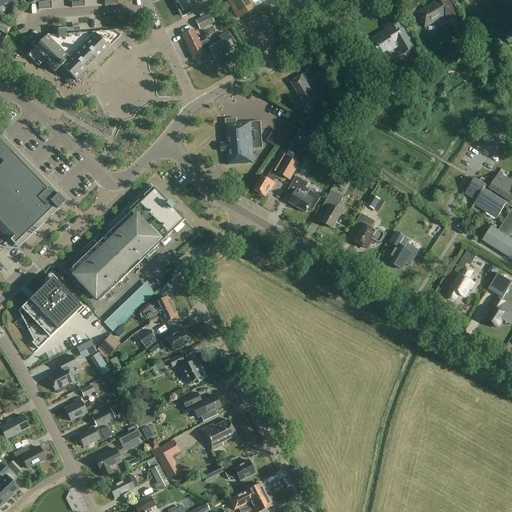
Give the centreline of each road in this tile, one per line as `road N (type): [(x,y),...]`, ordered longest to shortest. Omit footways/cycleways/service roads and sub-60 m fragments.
road 1 (residential): [(305,511),(183,271),(191,256),(229,237),(241,213)]
road 2 (tertiary): [(511,371),(241,213)]
road 3 (unclassified): [(0,302),(97,207),(113,181)]
road 4 (residential): [(72,469),(0,335)]
road 5 (tertiary): [(113,181),(99,177),(28,104),(0,89)]
road 6 (unclassified): [(194,105),(314,34)]
